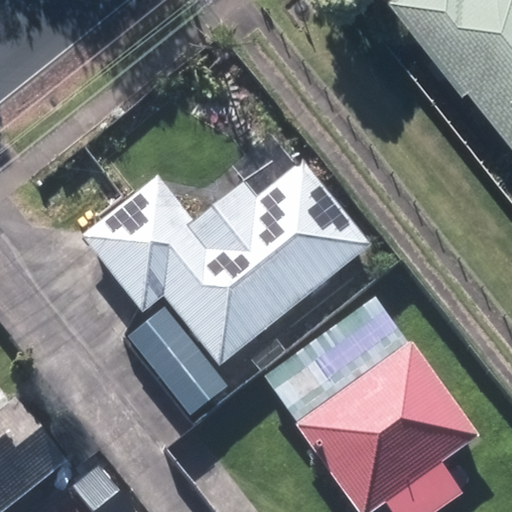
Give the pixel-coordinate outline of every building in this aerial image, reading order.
[(511,0),(373,0),(370,2),(441,94),(447,88),(511,172),(511,0)] [(175,298),(230,367),(380,247),(313,163),(305,170),(279,137),(240,167),(256,185),(204,226),(167,178),(92,237),(154,315),(175,298)] [(384,511),(394,506),(398,511),(448,511),(473,495),(452,465),(488,439),(423,346),(309,426),(369,511),(384,511)] [(182,400),(203,424),(223,408),(203,383),(182,400)] [(0,511),(17,511),(79,462),(27,399),(0,420),(0,511)]
